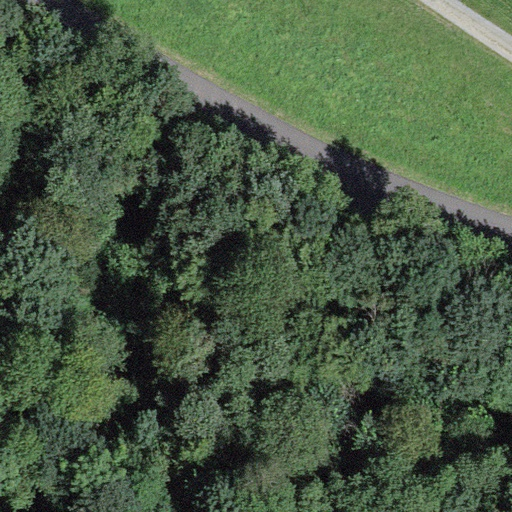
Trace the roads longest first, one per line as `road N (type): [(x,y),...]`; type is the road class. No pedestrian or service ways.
road 1 (track): [(511,479),(393,495),(122,486),(0,452)]
road 2 (unclassified): [(511,229),(325,164),(51,0)]
